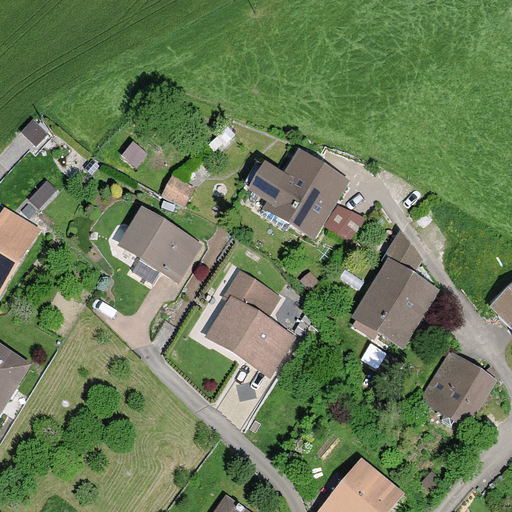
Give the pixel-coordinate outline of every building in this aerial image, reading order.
[(315,243),(349,183),(299,155),(287,176),(263,162),(246,193),(270,207),(265,214),(315,243)] [(163,200),(186,211),(196,194),(176,180),(163,200)] [(139,208),(115,245),(181,288),(205,251),(139,208)] [(0,298),(41,233),(4,211),(0,216),(0,298)] [(404,351),(439,292),(414,279),(423,262),(401,233),(350,318),(404,351)] [(200,337),(272,382),(296,342),(266,324),(282,299),(239,273),(200,337)] [(511,286),(490,307),(511,330),(511,286)] [(31,366),(0,346),(0,416),(31,366)] [(419,400),(469,430),(498,382),(448,352),(419,400)] [(399,511),(409,501),(360,459),(314,511),(399,511)] [(245,511),(224,497),(213,511),(245,511)]
